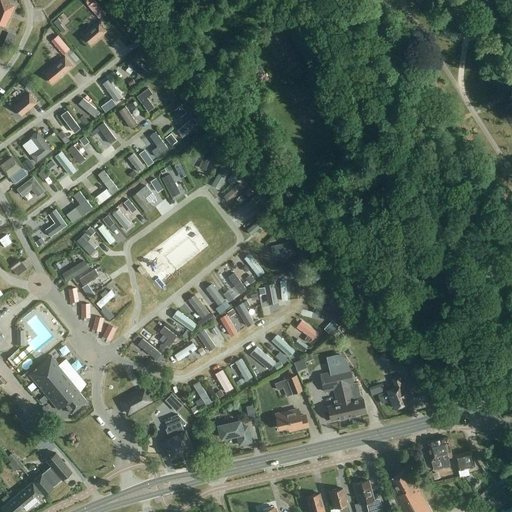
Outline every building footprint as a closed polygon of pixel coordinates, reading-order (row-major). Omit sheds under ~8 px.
[(8,18),(9,19),(15,5),(0,0),(0,24),(5,26),(8,18)] [(300,26),(308,22),(302,10),(294,14),(300,26)] [(62,23),(58,18),(52,24),(61,34),(65,30),(60,24),(62,23)] [(90,29),(83,35),(91,45),(106,32),(98,22),(90,29)] [(267,39),(275,51),(279,56),(282,54),(292,68),(301,61),(283,34),(280,30),(267,39)] [(57,63),(49,70),(57,79),(73,66),(64,56),(57,63)] [(145,80),(149,74),(133,61),(128,67),(145,80)] [(21,81),(25,86),(30,81),(26,77),(21,81)] [(114,101),(120,97),(108,79),(102,83),(114,101)] [(132,88),(136,84),(132,79),(128,83),(132,88)] [(147,112),(153,107),(147,99),(153,94),(148,88),(136,97),(147,112)] [(21,100),(14,107),(22,116),(37,103),(29,93),(21,100)] [(102,106),(107,103),(102,97),(98,100),(102,106)] [(95,118),(100,113),(83,99),(79,104),(95,118)] [(175,110),(178,115),(185,111),(181,106),(175,110)] [(130,128),(137,124),(126,107),(119,112),(130,128)] [(74,134),(80,129),(67,112),(61,116),(74,134)] [(83,126),(89,122),(83,115),(78,119),(83,126)] [(110,144),(116,140),(104,123),(98,127),(110,144)] [(37,132),(30,138),(31,139),(39,149),(30,156),(36,163),(52,151),(37,132)] [(84,147),(90,143),(85,136),(79,139),(84,147)] [(80,165),(85,161),(73,146),(68,150),(80,165)] [(206,171),(212,153),(206,151),(199,168),(206,171)] [(138,172),(144,168),(133,154),(127,159),(138,172)] [(12,157),(0,166),(9,178),(10,178),(14,184),(27,175),(26,173),(22,168),(21,169),(12,157)] [(22,163),(29,172),(35,167),(28,158),(22,163)] [(220,189),(230,172),(222,168),(212,184),(220,189)] [(131,177),(136,173),(133,169),(128,174),(131,177)] [(42,178),(46,175),(43,170),(38,173),(42,178)] [(111,193),(117,188),(104,171),(98,176),(111,193)] [(172,196),(179,192),(170,175),(163,178),(172,196)] [(17,190),(22,197),(31,190),(37,198),(45,192),(33,177),(17,190)] [(153,187),(158,194),(164,189),(158,182),(153,187)] [(230,202),(244,189),(239,183),(224,197),(230,202)] [(254,192),(250,187),(244,192),(248,197),(254,192)] [(99,205),(111,196),(106,189),(94,198),(99,205)] [(147,213),(153,208),(140,191),(133,197),(147,213)] [(82,217),(93,208),(79,192),(73,196),(80,205),(75,209),(82,217)] [(128,209),(133,205),(128,200),(124,204),(128,209)] [(240,217),(254,207),(250,202),(237,212),(240,217)] [(55,224),(45,231),(50,238),(67,226),(55,210),(49,215),(55,224)] [(118,210),(112,214),(125,230),(131,226),(118,210)] [(102,220),(109,228),(115,224),(108,215),(102,220)] [(251,236),(269,220),(265,215),(247,231),(251,236)] [(110,245),(115,241),(103,225),(98,229),(110,245)] [(85,231),(89,235),(94,230),(90,227),(85,231)] [(90,256),(95,250),(82,237),(77,242),(90,256)] [(293,255),(290,243),(271,247),(273,255),(286,252),(287,256),(293,255)] [(257,275),(263,271),(250,254),(245,258),(257,275)] [(17,258),(8,265),(12,270),(21,263),(17,258)] [(66,282),(89,269),(84,261),(62,275),(66,282)] [(240,294),(246,290),(235,274),(229,279),(240,294)] [(255,280),(252,276),(246,280),(243,283),(246,287),(255,280)] [(115,296),(111,290),(108,293),(105,290),(100,295),(102,298),(96,304),(100,309),(115,296)] [(225,299),(228,302),(229,303),(234,299),(231,296),(231,295),(225,299)] [(205,309),(211,305),(205,296),(199,300),(205,309)] [(246,326),(254,322),(243,303),(235,308),(246,326)] [(177,310),(172,317),(192,331),(196,324),(177,310)] [(230,336),(237,332),(227,315),(220,319),(230,336)] [(314,340),(318,334),(301,321),(297,328),(314,340)] [(165,353),(178,338),(164,327),(160,332),(168,339),(160,349),(165,353)] [(215,327),(211,330),(215,335),(219,332),(215,327)] [(191,332),(187,329),(182,336),(186,339),(191,332)] [(289,357),(294,351),(277,335),(271,341),(289,357)] [(142,339),(138,345),(153,357),(158,351),(142,339)] [(274,366),(276,364),(276,363),(256,348),(250,355),(270,371),(274,366)] [(379,357),(388,369),(395,363),(386,351),(379,357)] [(157,363),(163,356),(158,353),(153,359),(157,363)] [(79,392),(80,391),(73,383),(74,383),(81,377),(65,358),(58,364),(52,356),(29,375),(58,410),(64,405),(71,414),(86,401),(79,392)] [(246,382),(252,378),(241,359),(235,363),(246,382)] [(330,421),(366,413),(363,398),(361,399),(357,383),(353,384),(349,367),(344,368),(343,360),(328,363),(330,372),(319,374),(323,392),(333,390),(335,400),(333,401),(334,404),(327,406),(330,421)] [(280,361),(276,363),(276,364),(274,366),(277,370),(284,367),(280,361)] [(226,394),(233,389),(222,371),(215,375),(226,394)] [(286,379),(293,395),(302,391),(296,375),(286,379)] [(240,376),(234,380),(238,386),(244,383),(240,376)] [(408,404),(404,391),(406,391),(400,376),(392,379),(396,388),(388,391),(390,400),(393,399),(395,408),(408,404)] [(280,381),(275,383),(277,390),(283,388),(286,397),(293,395),(286,379),(280,381)] [(193,386),(201,398),(195,402),(199,408),(205,405),(206,407),(212,403),(199,383),(193,386)] [(224,395),(220,390),(215,393),(219,398),(224,395)] [(138,393),(127,399),(133,410),(144,404),(138,393)] [(47,400),(44,395),(39,399),(42,404),(47,400)] [(199,410),(196,405),(190,408),(194,413),(199,410)] [(249,419),(255,417),(252,405),(246,406),(249,419)] [(299,417),(298,409),(276,414),(279,427),(289,425),(290,430),(307,426),(305,415),(299,417)] [(168,437),(161,440),(170,461),(194,451),(186,430),(183,431),(180,424),(185,422),(178,415),(164,420),(167,427),(167,428),(167,429),(165,429),(168,437)] [(242,428),(240,421),(219,426),(221,438),(238,434),(240,445),(251,442),(247,426),(242,428)] [(434,470),(450,466),(448,457),(452,456),(448,438),(427,442),(434,470)] [(475,466),(473,461),(471,451),(454,455),(457,470),(475,466)] [(43,473),(54,487),(72,472),(56,454),(47,461),(51,467),(43,473)] [(10,461),(18,470),(23,466),(15,457),(10,461)] [(398,502),(396,503),(400,511),(430,511),(415,486),(413,487),(404,471),(395,476),(395,474),(391,477),(392,478),(389,479),(398,494),(395,496),(398,502)] [(33,481),(44,495),(54,487),(43,473),(33,481)] [(368,511),(379,511),(382,511),(379,501),(374,503),(368,480),(354,484),(359,504),(366,503),(368,511)] [(14,496),(19,503),(15,506),(20,511),(22,511),(44,495),(33,481),(14,496)] [(493,511),(494,511),(499,507),(500,506),(491,496),(490,497),(485,491),(487,489),(482,483),(475,489),(493,511)] [(493,495),(501,506),(511,497),(511,493),(506,486),(493,495)] [(338,490),(337,488),(334,489),(332,491),(330,492),(334,509),(341,507),(342,511),(349,511),(351,511),(347,498),(345,498),(343,488),(338,490)] [(325,511),(320,494),(320,493),(306,497),(310,511),(324,511),(325,511)] [(5,511),(20,511),(15,506),(19,503),(14,496),(11,499),(7,495),(1,499),(5,503),(1,507),(5,511)]
